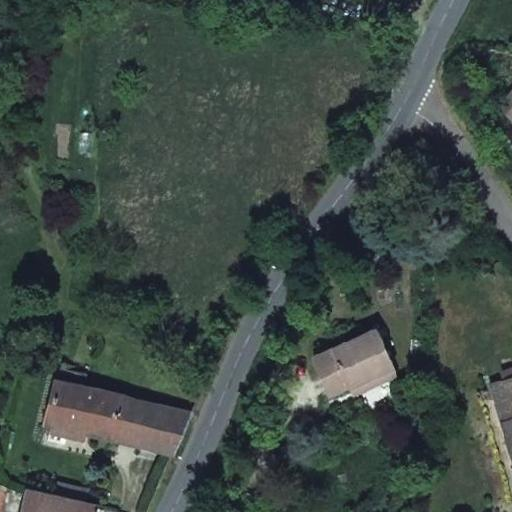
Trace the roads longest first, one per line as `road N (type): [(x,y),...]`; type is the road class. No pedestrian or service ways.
road 1 (unclassified): [(170,511),(195,472),(232,371),(397,96)]
road 2 (residential): [(397,96),(511,229)]
